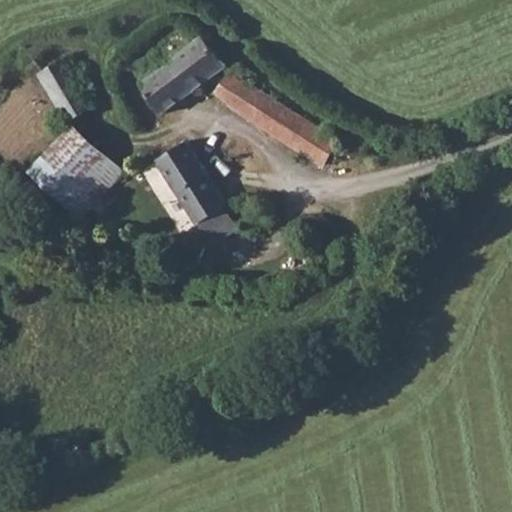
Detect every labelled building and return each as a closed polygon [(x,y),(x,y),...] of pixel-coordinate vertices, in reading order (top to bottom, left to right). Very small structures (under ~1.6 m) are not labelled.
[(203,34),(143,79),(163,115),(230,66),(203,34)] [(66,56),(40,72),(70,122),(96,105),(66,56)] [(341,139),(233,69),(215,93),(323,166),(341,139)] [(128,171),(74,123),(31,169),(84,218),(128,171)] [(242,228),(190,140),(159,160),(217,244),(242,228)]
